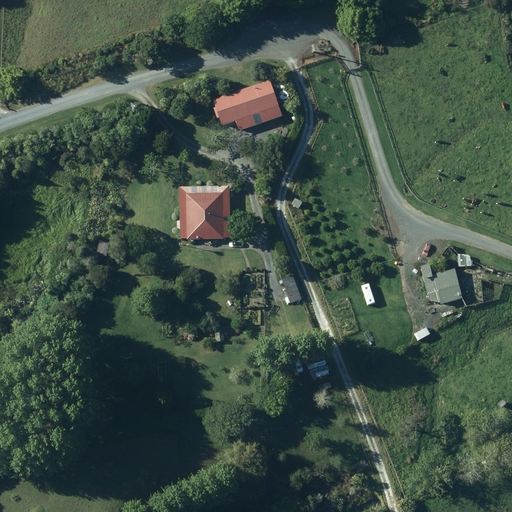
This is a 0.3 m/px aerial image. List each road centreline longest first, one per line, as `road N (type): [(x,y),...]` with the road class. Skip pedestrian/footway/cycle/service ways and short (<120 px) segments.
road 1 (unknown): [(278,36),(293,98),(272,146),(268,183),(390,511)]
road 2 (unclassified): [(0,125),(295,31)]
